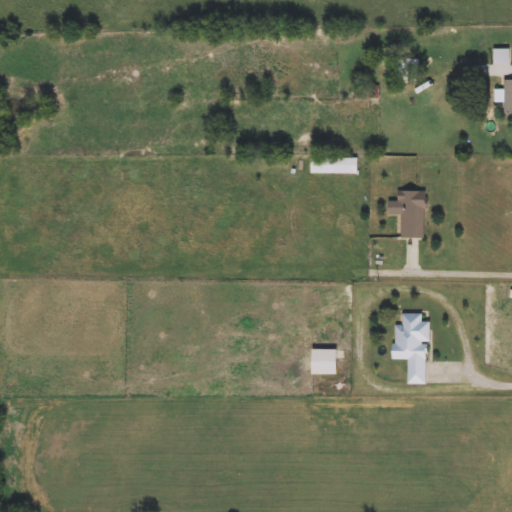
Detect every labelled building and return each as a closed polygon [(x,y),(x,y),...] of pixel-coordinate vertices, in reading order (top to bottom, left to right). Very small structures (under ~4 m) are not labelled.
[(418,82),(395,82),(395,59),(418,59),(418,82)] [(357,99),(357,86),(380,86),(380,99),(357,99)] [(359,174),(311,174),(311,157),(359,157),(359,174)] [(426,238),(401,238),(401,192),(426,192),(426,238)] [(409,384),(409,359),(395,359),(395,325),(403,325),(403,313),(423,313),(423,322),(429,322),(428,384),(409,384)] [(313,375),(313,350),(338,350),(338,375),(313,375)]
